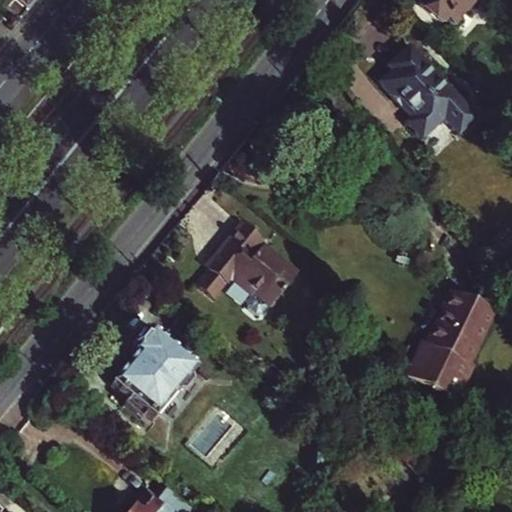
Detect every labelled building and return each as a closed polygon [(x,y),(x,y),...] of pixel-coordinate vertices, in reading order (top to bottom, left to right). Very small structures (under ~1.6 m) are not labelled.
[(7,0),(0,0),(0,10),(17,24),(25,14),(7,0)] [(7,0),(25,14),(36,0),(7,0)] [(421,0),(418,4),(443,25),(447,20),(453,25),(474,0),(421,0)] [(386,68),(389,72),(377,83),(410,116),(404,124),(421,141),(441,121),(457,137),(476,118),(406,48),(386,68)] [(361,118),(317,70),(302,86),(306,90),(327,89),(327,92),(334,101),(329,105),(330,112),(343,127),(350,128),(361,118)] [(239,227),(207,265),(210,269),(203,278),(195,287),(211,302),(223,287),(230,285),(248,301),(252,297),(268,311),(295,278),(261,252),(265,248),(239,227)] [(199,274),(203,278),(210,269),(207,265),(199,274)] [(489,311),(446,290),(421,343),(415,341),(398,377),(450,402),(467,366),(464,364),(489,311)] [(131,361),(109,388),(150,421),(192,371),(147,335),(144,338),(141,335),(126,352),(130,355),(127,358),(131,361)] [(309,434),(308,442),(326,443),(326,435),(309,434)] [(333,468),(345,469),(346,449),(334,448),(334,443),(326,443),(308,442),(307,470),(332,471),(333,468)] [(184,511),(187,509),(163,488),(154,500),(144,492),(126,511),(184,511)]
